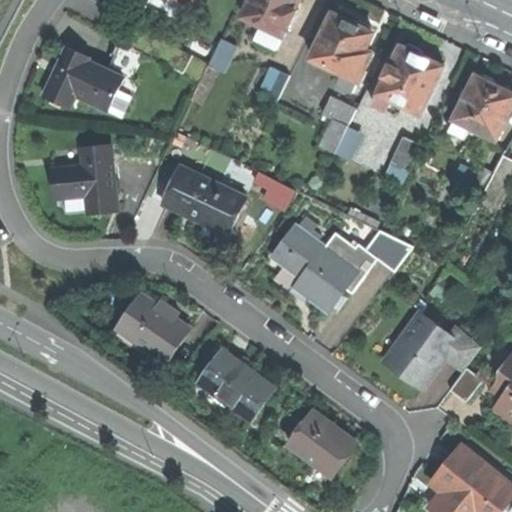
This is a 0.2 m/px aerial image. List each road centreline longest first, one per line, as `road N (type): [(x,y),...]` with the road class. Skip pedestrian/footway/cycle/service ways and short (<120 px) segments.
road 1 (residential): [(0,180),(13,217),(36,246),(71,260),(141,257),(187,274),(386,416),(400,460),(395,485),(375,511)]
road 2 (tertiary): [(230,477),(156,415),(0,321)]
road 3 (tertiary): [(0,358),(230,477)]
road 4 (residential): [(51,0),(23,41),(0,113)]
